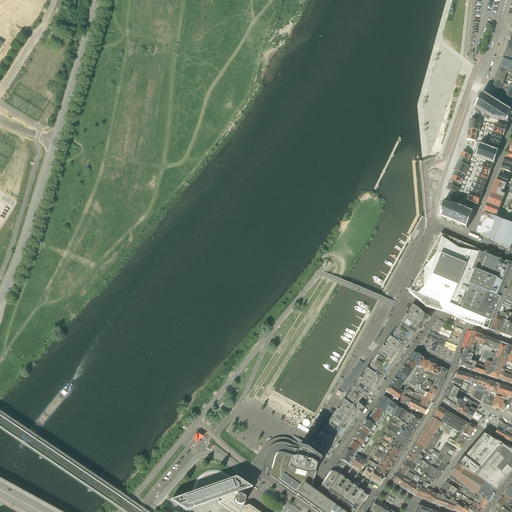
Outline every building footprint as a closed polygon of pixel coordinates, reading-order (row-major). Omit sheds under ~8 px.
[(485,17),(482,32),(488,33),(491,19),(485,17)] [(154,46),(146,45),(145,53),(153,55),(154,46)] [(511,60),(504,58),(499,68),(508,71),(507,74),(511,75),(511,60)] [(493,80),(498,65),(491,63),(485,77),(493,80)] [(508,71),(499,68),(497,75),(509,80),(511,75),(507,74),(508,71)] [(507,86),(509,80),(497,75),(495,81),(496,82),(506,85),(507,86)] [(492,89),(503,94),(506,85),(496,82),(492,89)] [(511,87),(507,86),(506,85),(503,94),(511,98),(511,87)] [(481,113),(508,122),(511,111),(511,110),(484,93),(476,109),(481,113)] [(478,118),(470,117),(465,141),(474,143),(478,118)] [(490,145),(500,149),(507,128),(497,125),(490,145)] [(477,157),(495,164),(499,151),(481,145),(477,157)] [(474,156),(463,152),(447,189),(458,193),(474,156)] [(510,172),(511,167),(511,160),(505,158),(501,169),(510,172)] [(479,204),(493,166),(482,162),(468,200),(479,204)] [(507,185),(510,178),(500,174),(497,181),(507,185)] [(505,191),(507,185),(497,181),(485,212),(491,214),(497,216),(498,214),(506,195),(502,193),(503,190),(505,191)] [(458,207),(457,207),(452,205),(444,203),(441,218),(468,229),(474,213),(473,212),(461,207),(458,207)] [(511,247),(511,224),(484,213),(477,233),(510,251),(511,247)] [(452,239),(451,239),(446,236),(441,234),(426,261),(422,267),(408,292),(413,296),(425,307),(435,310),(436,310),(443,313),(447,314),(451,315),(452,314),(451,314),(453,310),(456,302),(456,303),(456,302),(462,288),(464,283),(462,282),(467,269),(469,265),(471,266),(477,253),(478,250),(452,239)] [(487,330),(487,329),(511,267),(511,266),(511,264),(505,261),(504,262),(500,260),(500,259),(484,252),(484,253),(478,250),(477,253),(471,266),(469,265),(467,269),(462,282),(464,283),(462,288),(456,302),(456,303),(456,302),(453,310),(451,314),(452,314),(451,315),(466,323),(482,328),(487,330)] [(511,305),(511,302),(503,297),(511,275),(511,267),(487,329),(488,330),(489,330),(500,305),(505,307),(509,309),(511,305)] [(511,302),(511,275),(503,297),(511,302)] [(495,332),(503,311),(505,307),(500,305),(489,330),(495,332)] [(350,392),(311,446),(312,446),(329,459),(332,455),(331,454),(335,449),(338,445),(351,427),(352,427),(355,423),(354,423),(358,417),(358,418),(361,414),(361,413),(364,409),(361,406),(363,404),(359,401),(361,399),(362,397),(366,400),(368,398),(371,400),(374,395),(377,391),(381,386),(384,382),(397,363),(397,364),(400,360),(400,359),(404,354),(407,350),(420,332),(423,328),(427,322),(427,323),(428,321),(430,319),(412,306),(350,392)] [(505,307),(503,311),(508,313),(511,314),(509,319),(510,319),(509,323),(511,324),(511,310),(509,309),(505,307)] [(508,313),(503,311),(495,332),(499,334),(508,313)] [(499,334),(504,335),(511,338),(511,335),(511,324),(509,323),(510,319),(509,319),(511,314),(508,313),(499,334)] [(458,340),(463,330),(456,327),(452,337),(458,340)] [(480,335),(471,332),(466,344),(476,347),(480,335)] [(481,349),(486,337),(480,335),(476,347),(481,349)] [(481,349),(496,355),(500,343),(486,337),(481,349)] [(451,360),(454,352),(431,342),(428,350),(451,360)] [(503,357),(507,345),(500,343),(496,355),(495,358),(494,358),(492,363),(491,363),(489,369),(486,376),(498,379),(505,362),(506,358),(503,357)] [(481,349),(476,347),(466,344),(465,349),(479,354),(481,349)] [(505,362),(507,363),(511,365),(511,346),(507,345),(503,357),(506,358),(505,362)] [(477,358),(478,358),(479,354),(465,349),(458,366),(473,371),(477,360),(477,359),(477,358)] [(481,349),(479,354),(478,358),(492,363),(494,358),(495,358),(496,355),(481,349)] [(409,384),(423,358),(414,353),(385,392),(397,401),(407,383),(409,384)] [(428,361),(423,358),(409,384),(415,387),(428,361)] [(478,358),(477,358),(477,359),(477,360),(473,371),(486,376),(489,369),(491,363),(478,358)] [(359,360),(350,374),(355,378),(364,363),(359,360)] [(421,390),(435,364),(428,361),(415,387),(417,388),(421,390)] [(507,363),(505,362),(498,379),(500,380),(507,363)] [(500,380),(510,384),(511,378),(511,372),(508,372),(510,367),(511,367),(511,366),(511,365),(507,363),(500,380)] [(442,368),(435,364),(421,390),(435,397),(439,390),(432,387),(442,368)] [(432,387),(439,390),(444,380),(443,379),(448,371),(442,368),(432,387)] [(457,372),(455,375),(454,378),(470,386),(473,376),(457,372)] [(479,378),(473,376),(470,386),(467,394),(472,397),(479,378)] [(467,394),(470,386),(454,378),(451,385),(459,390),(467,394)] [(472,397),(482,403),(487,389),(485,388),(487,383),(486,383),(487,381),(479,378),(472,397)] [(487,389),(482,403),(492,407),(496,396),(499,385),(490,382),(487,389)] [(443,401),(456,411),(464,397),(457,393),(458,392),(459,390),(451,385),(450,386),(452,387),(451,388),(451,389),(449,388),(443,401)] [(501,395),(500,395),(500,397),(495,396),(492,407),(499,410),(502,410),(503,410),(505,404),(502,404),(504,399),(506,399),(506,396),(511,398),(511,396),(511,389),(503,386),(501,395)] [(435,397),(421,390),(417,388),(414,393),(414,394),(431,402),(435,397)] [(405,391),(403,396),(411,400),(428,408),(431,402),(414,394),(414,393),(408,390),(405,391)] [(215,405),(218,408),(223,402),(226,398),(223,396),(215,405)] [(403,396),(400,402),(408,406),(411,400),(403,396)] [(368,419),(367,421),(365,420),(341,460),(359,471),(398,408),(398,407),(384,397),(369,418),(368,419)] [(464,416),(473,402),(464,397),(456,411),(464,416)] [(428,408),(411,400),(408,406),(424,414),(428,408)] [(471,420),(478,405),(473,402),(464,416),(471,420)] [(400,421),(403,416),(406,412),(399,408),(393,417),(400,421)] [(452,415),(439,408),(432,418),(437,421),(439,419),(447,423),(452,415)] [(406,412),(403,416),(418,425),(421,419),(414,416),(406,412)] [(447,423),(461,431),(466,423),(452,415),(447,423)] [(400,421),(415,430),(418,425),(403,416),(400,421)] [(390,422),(411,435),(415,430),(400,421),(393,417),(390,422)] [(439,431),(436,429),(440,423),(437,421),(432,418),(424,432),(432,437),(431,437),(438,441),(441,436),(441,434),(438,432),(439,431)] [(511,436),(511,428),(508,426),(506,425),(506,426),(503,424),(504,424),(502,422),(501,421),(500,421),(496,427),(498,428),(494,434),(509,442),(511,436)] [(386,428),(407,441),(411,435),(390,422),(386,428)] [(475,429),(475,428),(466,422),(466,423),(461,431),(460,433),(459,435),(457,437),(465,442),(467,440),(469,437),(471,435),(475,429)] [(446,424),(443,430),(444,431),(448,434),(452,428),(446,424)] [(378,442),(380,443),(381,440),(391,446),(400,452),(407,441),(386,428),(378,442)] [(196,442),(205,438),(202,432),(193,436),(196,442)] [(428,449),(431,445),(435,447),(438,441),(431,437),(432,437),(424,432),(415,445),(427,453),(429,449),(428,449)] [(483,434),(457,465),(456,466),(478,478),(479,478),(482,480),(485,482),(495,491),(505,477),(511,470),(511,469),(511,449),(506,447),(493,440),(483,434)] [(443,446),(449,449),(454,453),(456,450),(445,443),(443,446)] [(51,447),(50,446),(49,445),(48,445),(48,446),(42,452),(40,454),(39,455),(39,456),(39,457),(39,458),(40,458),(41,458),(42,458),(44,455),(50,448),(51,447)] [(375,450),(394,462),(397,457),(386,450),(378,445),(375,450)] [(431,462),(434,457),(427,453),(415,445),(411,453),(421,460),(429,465),(430,464),(431,462)] [(387,448),(386,450),(397,457),(400,452),(391,446),(389,449),(387,448)] [(372,455),(374,456),(380,460),(391,467),(394,462),(375,450),(372,455)] [(439,453),(433,450),(430,455),(434,457),(436,458),(439,453)] [(316,511),(356,511),(367,496),(364,494),(365,493),(343,478),(342,479),(343,480),(342,482),(337,479),(326,494),(320,489),(318,491),(315,489),(311,486),(316,468),(314,467),(315,463),(317,464),(318,464),(319,464),(319,463),(320,463),(320,462),(320,461),(319,461),(319,460),(308,453),(308,452),(307,451),(306,451),(305,454),(299,453),(298,458),(283,454),(282,454),(281,454),(280,454),(279,454),(278,455),(277,455),(277,456),(276,457),(276,458),(271,473),(270,476),(277,480),(275,482),(282,487),(308,506),(316,511)] [(437,470),(438,470),(429,465),(421,460),(411,453),(406,460),(417,467),(434,478),(438,481),(443,473),(437,470)] [(436,458),(441,462),(444,457),(439,453),(436,458)] [(441,462),(442,462),(446,465),(447,465),(451,458),(446,454),(444,457),(441,462)] [(377,472),(384,477),(387,472),(377,465),(369,460),(366,465),(375,471),(377,472)] [(387,472),(391,467),(380,460),(377,465),(387,472)] [(415,469),(417,467),(406,460),(403,466),(410,470),(412,471),(414,468),(415,469)] [(437,470),(443,473),(448,466),(447,465),(446,465),(442,462),(438,470),(437,470)] [(361,472),(365,474),(368,469),(374,472),(375,471),(366,465),(365,466),(365,467),(362,472),(361,472)] [(393,482),(399,486),(410,470),(403,466),(393,482)] [(448,478),(462,487),(463,488),(463,487),(464,486),(473,492),(488,502),(495,491),(485,482),(482,480),(479,478),(478,478),(456,466),(448,478)] [(368,469),(365,474),(370,478),(372,479),(377,472),(375,471),(374,472),(368,469)] [(415,475),(416,474),(412,471),(410,470),(399,486),(405,490),(415,475)] [(258,511),(249,505),(244,507),(243,505),(245,503),(245,499),(245,498),(243,496),(240,495),(239,493),(252,488),(236,478),(230,480),(229,478),(227,477),(225,475),(222,474),(219,473),(217,472),(214,472),(211,473),(207,474),(205,475),(203,476),(201,478),(199,480),(197,482),(196,484),(195,486),(195,489),(194,492),(171,501),(187,511),(215,501),(221,499),(223,505),(223,506),(231,511),(258,511)] [(377,472),(372,479),(374,481),(376,482),(378,483),(380,484),(384,477),(377,472)] [(411,494),(415,496),(428,476),(424,473),(420,478),(411,494)] [(415,475),(405,490),(411,494),(420,478),(415,475)] [(432,479),(428,476),(415,496),(421,498),(432,479)] [(91,490),(99,481),(99,480),(99,479),(98,478),(97,478),(96,478),(96,479),(88,487),(88,488),(88,489),(87,489),(87,490),(88,491),(89,492),(89,491),(90,491),(91,491),(91,490)] [(432,502),(436,496),(433,494),(431,492),(437,482),(438,481),(434,478),(434,480),(432,479),(421,498),(421,499),(426,500),(427,501),(429,501),(430,502),(431,502),(432,502)] [(451,486),(445,482),(436,496),(432,502),(431,502),(438,505),(445,494),(451,486)] [(11,490),(0,502),(0,505),(0,506),(1,506),(2,505),(14,492),(16,489),(17,488),(17,487),(17,486),(16,486),(15,486),(14,486),(13,487),(11,490)] [(445,494),(438,505),(444,507),(457,490),(451,486),(445,494)] [(462,487),(461,489),(461,490),(467,494),(470,496),(472,494),(472,493),(473,492),(464,486),(463,487),(463,488),(462,487)] [(452,510),(453,510),(462,496),(459,493),(460,491),(457,489),(457,490),(444,507),(445,507),(446,507),(452,510)] [(475,499),(485,506),(488,502),(473,492),(472,493),(472,494),(474,496),(473,498),(475,499)] [(483,510),(485,506),(475,499),(473,498),(470,496),(467,494),(465,497),(466,498),(483,510)] [(511,499),(510,498),(505,494),(502,498),(511,505),(511,499)] [(462,496),(453,510),(458,511),(461,511),(465,507),(466,505),(463,503),(466,498),(465,497),(462,496)] [(476,511),(480,511),(483,510),(466,498),(463,503),(466,505),(467,505),(469,503),(472,504),(471,505),(472,506),(471,508),(476,511)] [(511,511),(511,505),(502,498),(494,508),(498,511),(511,511)] [(375,501),(369,511),(378,511),(382,505),(375,501)]
